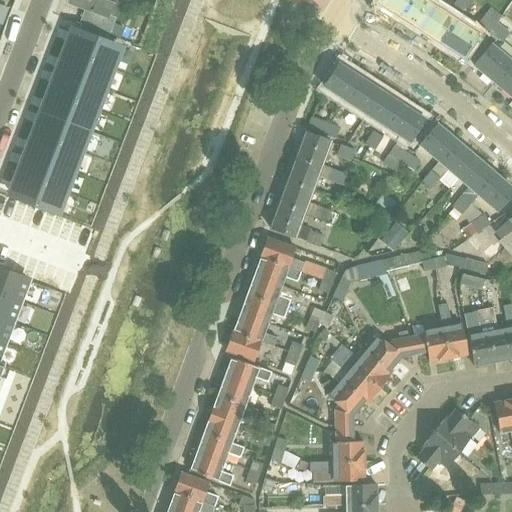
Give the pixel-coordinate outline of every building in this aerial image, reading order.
[(70,0),(70,2),(85,7),(79,22),(79,23),(109,34),(110,30),(111,31),(117,17),(116,17),(108,13),(113,0),(70,0)] [(378,0),(378,1),(399,15),(409,0),(378,0)] [(409,0),(399,15),(421,29),(435,6),(425,0),(409,0)] [(463,12),(470,0),(456,0),(453,5),(463,12)] [(421,29),(441,42),(456,20),(435,6),(421,29)] [(479,22),(491,32),(497,23),(486,13),(479,22)] [(498,22),(509,32),(511,28),(511,23),(503,16),(498,22)] [(441,42),(463,57),(478,34),(456,20),(441,42)] [(75,22),(75,23),(80,24),(77,31),(106,42),(109,34),(79,23),(75,22)] [(491,32),(503,42),(510,32),(498,22),(491,32)] [(76,30),(68,52),(109,67),(117,46),(106,42),(77,31),(76,30)] [(510,61),(491,44),(474,64),(494,81),(510,61)] [(282,63),(287,54),(278,49),(274,58),(282,63)] [(68,52),(60,72),(101,88),(109,67),(68,52)] [(494,81),(511,96),(511,58),(510,61),(494,81)] [(324,86),(346,100),(360,78),(339,63),(324,86)] [(60,72),(52,93),(93,109),(101,88),(60,72)] [(346,100),(367,113),(382,91),(360,78),(346,100)] [(367,113),(387,127),(403,105),(382,91),(367,113)] [(52,93),(44,114),(86,129),(93,109),(52,93)] [(388,128),(410,142),(424,119),(403,105),(388,128)] [(44,114),(36,134),(78,150),(86,129),(44,114)] [(307,128),(321,133),(327,122),(311,116),(307,128)] [(327,122),(321,133),(336,138),(340,126),(327,122)] [(420,143),(439,161),(456,140),(436,123),(420,143)] [(375,150),(384,137),(373,130),(365,143),(375,150)] [(306,131),(297,156),(322,165),(331,141),(306,131)] [(36,134),(28,155),(70,171),(78,150),(36,134)] [(476,157),(457,140),(439,161),(432,170),(431,169),(422,181),(431,188),(440,178),(441,179),(449,169),(459,177),(476,157)] [(351,161),(356,149),(341,143),(336,155),(351,161)] [(388,154),(401,163),(408,152),(395,144),(388,154)] [(421,160),(408,152),(401,163),(414,171),(421,160)] [(28,155),(20,176),(62,192),(70,171),(28,155)] [(297,156),(288,180),(313,189),(322,165),(297,156)] [(462,215),(478,194),(495,173),(476,157),(459,177),(469,186),(452,207),(462,215)] [(332,168),(327,179),(342,185),(347,173),(332,168)] [(511,187),(495,173),(478,194),(498,211),(511,192),(511,187)] [(20,176),(12,197),(54,213),(62,192),(20,176)] [(304,213),(313,189),(288,180),(279,203),(304,213)] [(300,225),(304,213),(279,203),(270,228),(295,237),(305,240),(305,241),(320,247),(324,235),(310,230),(311,229),(300,225)] [(318,206),(314,217),(328,223),(333,211),(318,206)] [(478,232),(491,223),(484,213),(471,222),(478,232)] [(511,228),(499,241),(505,248),(511,241),(511,213),(508,217),(511,221),(511,228)] [(407,235),(394,225),(379,243),(391,254),(407,235)] [(260,257),(288,268),(289,266),(296,248),(267,237),(260,257)] [(418,264),(415,252),(383,260),(386,272),(418,264)] [(433,258),(434,270),(444,268),(441,256),(433,258)] [(297,281),(301,271),(289,266),(288,268),(260,257),(254,276),(282,286),(285,277),(297,281)] [(424,272),(433,270),(431,258),(421,260),(424,272)] [(464,268),(474,271),(477,260),(467,258),(464,268)] [(355,266),(358,281),(387,274),(386,272),(383,260),(383,259),(355,266)] [(474,271),(484,274),(487,263),(477,260),(474,271)] [(0,269),(0,293),(20,301),(28,280),(0,269)] [(321,279),(332,283),(336,274),(325,269),(321,279)] [(464,273),(461,285),(471,287),(474,276),(464,273)] [(278,295),(282,286),(254,276),(247,294),(287,309),(291,299),(278,295)] [(471,287),(480,289),(483,278),(474,276),(471,287)] [(340,277),(336,286),(347,290),(351,281),(341,277),(340,277)] [(321,279),(318,289),(328,292),(332,283),(321,279)] [(336,286),(332,296),(343,300),(347,290),(336,286)] [(0,293),(0,316),(12,321),(20,301),(0,293)] [(247,294),(240,313),(268,323),(272,313),(284,318),(287,309),(247,294)] [(442,327),(448,357),(468,354),(462,323),(452,325),(448,302),(437,304),(442,327)] [(511,350),(511,303),(503,305),(507,327),(511,350)] [(314,307),(309,317),(320,322),(324,312),(322,311),(314,307)] [(493,307),(484,308),(494,361),(511,357),(511,350),(507,327),(498,329),(493,307)] [(474,311),(464,313),(469,335),(468,335),(474,365),(494,361),(484,308),(474,310),(474,311)] [(232,331),(261,341),(273,346),(276,336),(265,332),(268,323),(240,313),(239,312),(233,331),(232,331)] [(324,312),(320,322),(329,326),(333,316),(325,312),(324,312)] [(0,316),(0,339),(5,342),(12,321),(0,316)] [(309,317),(304,327),(315,332),(320,322),(309,317)] [(448,357),(442,327),(423,330),(423,327),(413,329),(414,334),(411,335),(415,353),(427,351),(429,361),(448,357)] [(402,356),(415,353),(411,335),(409,335),(408,330),(399,332),(400,337),(391,338),(387,343),(377,335),(369,345),(394,365),(402,356)] [(225,351),(254,361),(261,341),(232,331),(225,351)] [(292,342),(288,351),(298,355),(302,345),(292,341),(292,342)] [(387,374),(394,365),(369,345),(359,357),(341,343),(335,351),(380,388),(389,376),(387,374)] [(288,351),(284,362),(294,366),(298,355),(288,351)] [(338,382),(335,385),(360,406),(368,397),(370,399),(380,388),(335,351),(329,358),(337,365),(329,375),(338,382)] [(259,368),(259,367),(231,357),(224,376),(252,386),(256,377),(268,381),(271,372),(259,368)] [(304,367),(314,371),(318,362),(308,358),(304,367)] [(224,376),(217,395),(245,405),(252,386),(224,376)] [(276,384),(272,394),(283,398),(287,389),(276,384)] [(335,385),(327,395),(337,403),(333,409),(334,429),(353,428),(353,415),(360,406),(335,385)] [(272,394),(269,404),(280,408),(283,398),(272,394)] [(217,395),(211,414),(238,424),(245,405),(217,395)] [(511,398),(494,402),(500,432),(500,434),(504,452),(511,450),(511,398)] [(443,420),(434,431),(459,452),(473,435),(464,428),(470,421),(456,409),(446,422),(443,420)] [(295,417),(284,413),(273,451),(283,454),(284,450),(295,417)] [(211,414),(204,432),(232,443),(232,442),(238,424),(211,414)] [(265,421),(261,431),(272,435),(275,424),(265,421)] [(331,441),(331,461),(332,461),(365,461),(364,441),(354,441),(353,428),(334,429),(334,441),(331,441)] [(261,431),(258,441),(269,445),(272,435),(261,431)] [(416,457),(432,471),(438,463),(446,469),(459,452),(434,431),(424,443),(426,445),(416,457)] [(240,457),(244,447),(232,442),(232,443),(204,432),(197,451),(225,461),(228,453),(240,457)] [(280,462),(295,469),(300,458),(284,450),(283,454),(273,451),(270,459),(280,462)] [(225,462),(225,461),(197,451),(190,470),(218,481),(225,483),(230,485),(234,475),(222,470),(225,462)] [(249,470),(260,474),(263,463),(252,460),(249,470)] [(365,461),(332,462),(332,461),(331,461),(310,461),(310,472),(332,472),(332,481),(365,480),(365,461)] [(260,474),(249,470),(246,481),(257,484),(260,474)] [(215,506),(219,495),(207,491),(210,482),(181,472),(174,492),(203,502),(203,501),(215,506)] [(265,478),(262,488),(273,492),(276,482),(265,478)] [(492,483),(480,484),(480,494),(492,494),(492,483)] [(503,483),(492,483),(492,494),(504,494),(503,483)] [(335,488),(328,488),(328,496),(323,496),(323,506),(346,506),(377,505),(377,484),(346,484),(346,495),(335,496),(335,488)] [(168,511),(172,511),(199,511),(203,502),(174,492),(168,511)]
